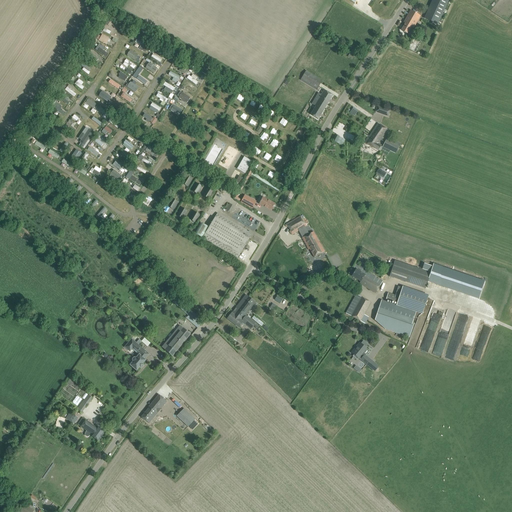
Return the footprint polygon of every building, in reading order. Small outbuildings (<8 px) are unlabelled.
[(448,0),(432,0),(424,18),(437,24),(448,0)] [(420,16),(415,13),(411,10),(404,22),(405,23),(401,30),(410,35),(420,16)] [(113,27),(108,23),(104,30),(109,33),(113,27)] [(106,44),(109,38),(102,34),(98,40),(106,44)] [(408,48),(415,52),(422,39),(416,35),(408,48)] [(135,42),(140,45),(139,49),(146,52),(147,48),(144,46),(145,43),(136,39),(135,42)] [(137,62),(140,56),(130,50),(127,56),(137,62)] [(149,62),(145,68),(154,74),(158,68),(149,62)] [(84,64),(81,70),(89,74),(90,71),(89,71),(90,68),(84,64)] [(117,76),(125,81),(128,76),(120,71),(117,76)] [(168,75),(171,76),(169,80),(176,84),(180,76),(170,71),(168,75)] [(301,78),(317,88),(322,80),(306,71),(301,78)] [(136,79),(144,82),(145,80),(142,78),(143,75),(138,73),(136,79)] [(198,82),(190,74),(187,78),(195,85),(198,82)] [(82,90),(84,87),(77,81),(74,84),(82,90)] [(129,81),(126,87),(135,92),(138,86),(129,81)] [(168,97),(171,98),(174,92),(176,93),(178,88),(164,82),(163,85),(165,87),(164,90),(170,93),(168,97)] [(187,84),(183,89),(192,96),(196,90),(187,84)] [(333,95),(324,90),(321,94),(318,93),(312,104),(316,106),(310,115),(318,119),(333,95)] [(101,91),(98,96),(112,104),(115,99),(101,91)] [(180,91),(177,96),(187,103),(190,97),(180,91)] [(131,103),(133,99),(122,93),(120,97),(131,103)] [(156,96),(163,102),(166,99),(158,93),(156,96)] [(59,107),(66,110),(70,101),(62,98),(59,107)] [(93,108),(96,104),(88,98),(85,103),(93,108)] [(172,105),(169,111),(179,115),(182,109),(172,105)] [(390,109),(378,105),(376,112),(388,116),(390,109)] [(154,124),(156,119),(144,113),(142,118),(154,124)] [(371,133),(380,139),(387,130),(378,124),(371,133)] [(100,133),(110,140),(112,137),(107,134),(109,131),(103,128),(100,133)] [(378,143),(380,139),(371,133),(369,136),(364,142),(377,151),(381,145),(378,143)] [(130,150),(133,145),(126,140),(123,145),(130,150)] [(383,147),(396,154),(400,146),(387,140),(383,147)] [(101,155),(98,153),(99,151),(89,144),(86,149),(99,158),(101,155)] [(145,151),(154,157),(158,152),(149,145),(145,151)] [(78,159),(81,152),(76,150),(73,157),(78,159)] [(140,154),(138,157),(149,166),(151,163),(140,154)] [(237,169),(245,174),(252,161),(244,157),(237,169)] [(116,160),(112,165),(121,171),(125,166),(116,160)] [(94,169),(92,168),(89,172),(102,179),(104,175),(99,172),(101,169),(96,166),(94,169)] [(379,168),(376,173),(381,177),(385,172),(379,168)] [(114,170),(109,175),(117,182),(122,177),(114,170)] [(181,183),(188,187),(193,179),(186,175),(181,183)] [(281,187),(286,180),(283,178),(278,184),(281,187)] [(191,190),(198,195),(203,186),(195,182),(191,190)] [(202,195),(209,200),(214,191),(207,187),(202,195)] [(243,198),(241,202),(252,209),(256,202),(248,197),(247,200),(243,198)] [(275,204),(270,202),(262,197),(259,204),(271,210),(275,204)] [(167,206),(174,210),(179,202),(171,198),(167,206)] [(226,209),(232,213),(235,207),(229,204),(226,209)] [(176,215),(183,219),(188,211),(181,207),(176,215)] [(188,219),(196,223),(200,215),(193,211),(188,219)] [(252,234),(247,231),(217,213),(202,237),(237,258),(252,234)] [(285,225),(292,235),(298,231),(302,238),(309,250),(310,249),(314,257),(325,252),(320,244),(313,231),(309,234),(305,226),(307,225),(303,219),(300,215),(285,225)] [(208,226),(201,223),(195,233),(202,237),(208,226)] [(315,266),(319,269),(323,264),(319,261),(315,266)] [(395,261),(390,277),(405,282),(411,266),(395,261)] [(479,299),(486,281),(433,263),(430,273),(427,282),(428,282),(479,299)] [(352,276),(362,282),(361,284),(375,293),(382,282),(363,270),(361,272),(356,269),(352,276)] [(402,289),(399,297),(388,293),(386,300),(397,304),(397,306),(382,300),(376,316),(375,320),(386,330),(409,337),(413,327),(414,323),(413,323),(416,312),(402,308),(403,305),(423,312),(428,298),(402,289)] [(363,313),(367,306),(369,302),(370,302),(356,294),(345,313),(364,323),(368,316),(363,313)] [(233,311),(243,319),(246,315),(251,308),(250,306),(254,301),(246,295),(233,311)] [(177,298),(173,303),(188,315),(186,318),(198,328),(204,321),(200,318),(177,298)] [(450,332),(456,313),(448,310),(441,328),(450,332)] [(231,313),(227,318),(238,327),(242,322),(250,328),(255,322),(246,315),(243,319),(233,311),(232,313),(231,313)] [(165,350),(172,356),(190,334),(180,326),(162,347),(165,349),(165,350)] [(144,338),(141,341),(147,346),(150,343),(144,338)] [(130,365),(136,371),(139,367),(140,367),(143,364),(142,364),(145,360),(144,359),(149,354),(138,345),(141,341),(139,339),(136,343),(131,339),(124,347),(130,352),(132,349),(139,355),(136,358),(135,358),(134,358),(132,359),(132,361),(133,361),(130,365)] [(358,347),(353,353),(354,354),(353,356),(357,360),(359,358),(375,371),(379,367),(364,355),(363,356),(362,354),(366,348),(365,348),(368,345),(363,341),(361,344),(360,343),(357,346),(358,347)] [(78,405),(82,398),(76,395),(73,403),(78,405)] [(83,401),(78,409),(82,412),(88,404),(92,398),(88,395),(85,398),(83,401)] [(141,417),(149,423),(157,414),(167,401),(159,395),(149,407),(141,417)] [(182,410),(177,416),(184,422),(189,417),(182,410)] [(70,412),(66,418),(74,424),(78,418),(73,415),(73,414),(70,412)] [(82,418),(78,424),(81,427),(86,431),(85,432),(85,433),(85,435),(86,436),(87,437),(88,437),(89,436),(90,435),(91,434),(92,435),(92,436),(98,441),(105,432),(98,427),(97,429),(85,420),(86,420),(82,418)]
